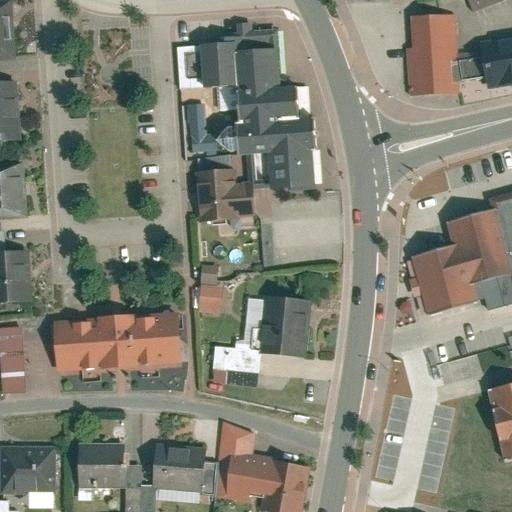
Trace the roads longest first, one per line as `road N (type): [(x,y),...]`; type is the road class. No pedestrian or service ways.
road 1 (residential): [(339,452),(189,406),(0,408)]
road 2 (secondary): [(339,452),(363,278),(360,158)]
road 3 (secondary): [(360,158),(308,0)]
road 4 (tertiary): [(360,158),(511,123)]
road 5 (residential): [(97,0),(159,7),(240,0)]
